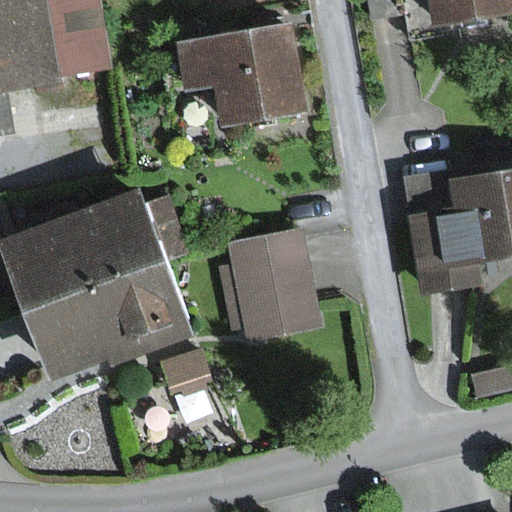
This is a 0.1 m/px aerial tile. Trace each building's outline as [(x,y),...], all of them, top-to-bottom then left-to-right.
[(97,0),(0,0),(0,89),(110,70),(97,0)] [(511,0),(429,0),(434,24),(511,9),(511,0)] [(301,23),(205,40),(221,134),(318,117),(301,23)] [(511,171),(431,181),(441,268),(511,259),(511,171)] [(181,280),(160,206),(30,242),(51,316),(181,280)] [(300,243),(243,250),(255,340),(312,332),(300,243)] [(201,353),(181,280),(51,316),(71,389),(201,353)]
